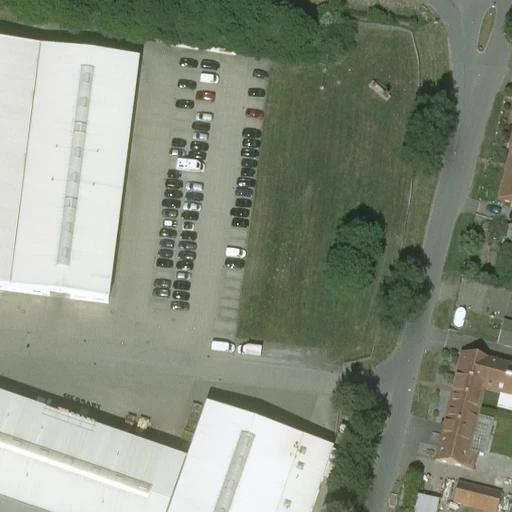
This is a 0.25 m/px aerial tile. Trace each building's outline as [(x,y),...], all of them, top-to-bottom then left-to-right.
[(39,53),(0,47),(0,292),(9,293),(39,53)] [(139,66),(39,53),(9,293),(108,306),(139,66)] [(511,151),(500,202),(511,205),(511,151)] [(511,326),(505,325),(500,346),(511,348),(511,326)] [(461,357),(448,410),(449,410),(478,417),(479,417),(485,391),(491,365),(461,357)] [(511,369),(491,365),(485,391),(511,398),(511,369)] [(170,511),(187,465),(0,399),(0,505),(19,511),(170,511)] [(0,511),(312,511),(333,453),(207,409),(187,465),(170,511),(19,511),(0,505),(0,511)] [(478,417),(449,410),(437,462),(472,471),(477,450),(470,448),(478,417)] [(497,511),(502,494),(459,485),(455,504),(492,511),(497,511)]
